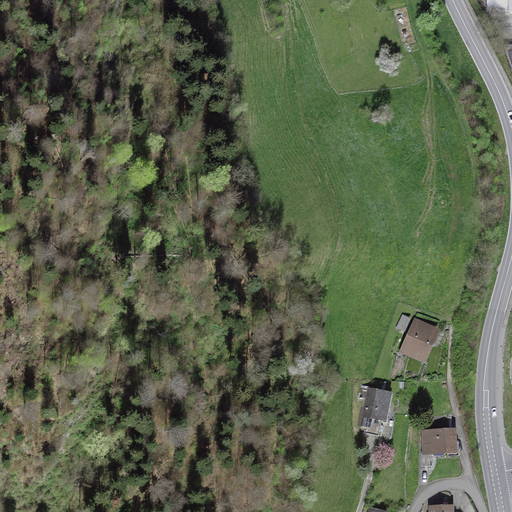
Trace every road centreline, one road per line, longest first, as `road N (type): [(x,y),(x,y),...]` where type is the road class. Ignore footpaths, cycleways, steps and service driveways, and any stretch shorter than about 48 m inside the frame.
road 1 (secondary): [(511,264),(486,382),(490,469)]
road 2 (secondary): [(453,0),(511,127)]
